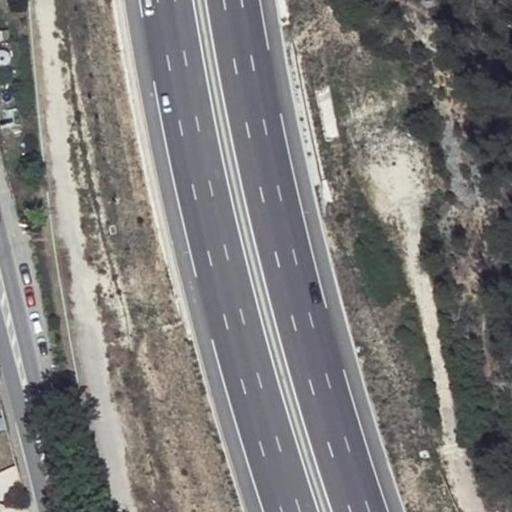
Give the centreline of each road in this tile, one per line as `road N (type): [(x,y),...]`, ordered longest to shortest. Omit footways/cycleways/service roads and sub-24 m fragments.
road 1 (motorway): [(360,511),(300,312),(229,0)]
road 2 (motorway): [(171,0),(190,148),(292,511)]
road 3 (unknown): [(490,511),(421,201)]
road 4 (primary): [(0,288),(57,511)]
